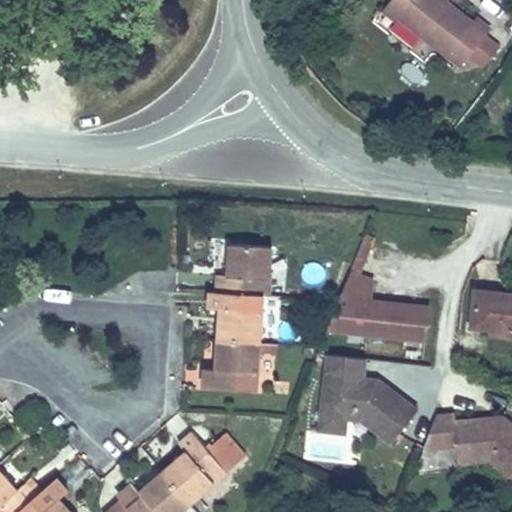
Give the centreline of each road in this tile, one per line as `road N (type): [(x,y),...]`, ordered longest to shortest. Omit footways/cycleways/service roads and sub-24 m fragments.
road 1 (residential): [(0,341),(39,320),(75,318),(142,324),(155,333),(162,366),(153,392),(124,415),(84,407),(15,358)]
road 2 (unknown): [(505,191),(458,303),(429,418)]
road 3 (residential): [(219,90),(155,133),(36,151)]
road 4 (residential): [(36,151),(133,158),(225,129)]
road 5 (tertiary): [(511,191),(378,171),(334,152)]
